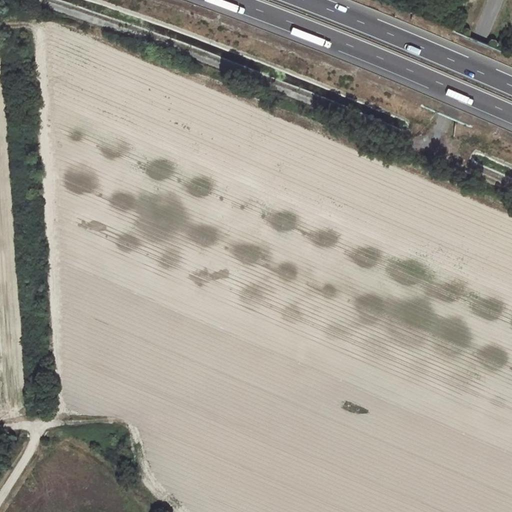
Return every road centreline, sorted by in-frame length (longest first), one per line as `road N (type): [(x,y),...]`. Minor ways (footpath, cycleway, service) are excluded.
road 1 (track): [(0,427),(511,391)]
road 2 (unclassified): [(0,496),(39,424),(17,38)]
road 3 (trunk): [(230,0),(511,114)]
road 4 (trunk): [(511,86),(304,0)]
road 5 (unclassified): [(494,0),(431,150)]
